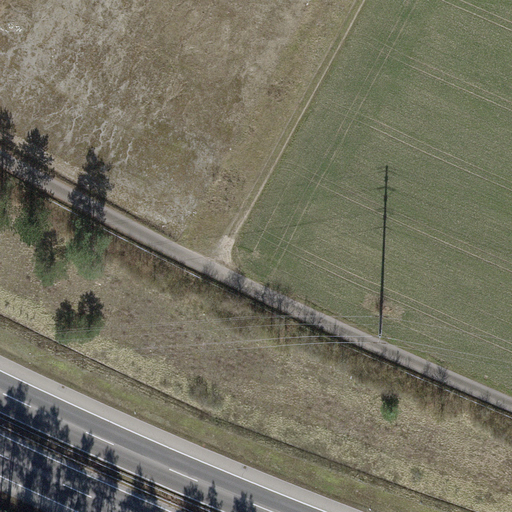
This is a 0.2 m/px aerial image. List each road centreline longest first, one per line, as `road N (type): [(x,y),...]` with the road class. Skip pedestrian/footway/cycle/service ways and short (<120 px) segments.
road 1 (unclassified): [(511,402),(213,269),(0,155)]
road 2 (track): [(213,269),(362,0)]
road 3 (motorway): [(275,511),(0,390)]
road 4 (motorway): [(0,454),(125,511)]
